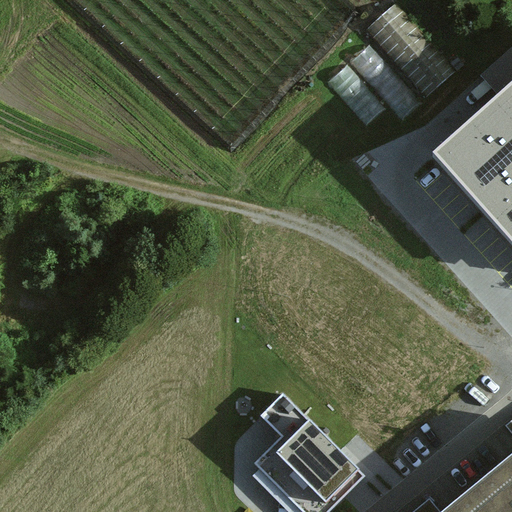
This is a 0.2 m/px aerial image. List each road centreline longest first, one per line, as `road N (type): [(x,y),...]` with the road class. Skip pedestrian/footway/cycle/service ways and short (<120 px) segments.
road 1 (track): [(0,134),(97,173),(260,211),(344,242),(511,376)]
road 2 (residential): [(511,390),(366,511)]
